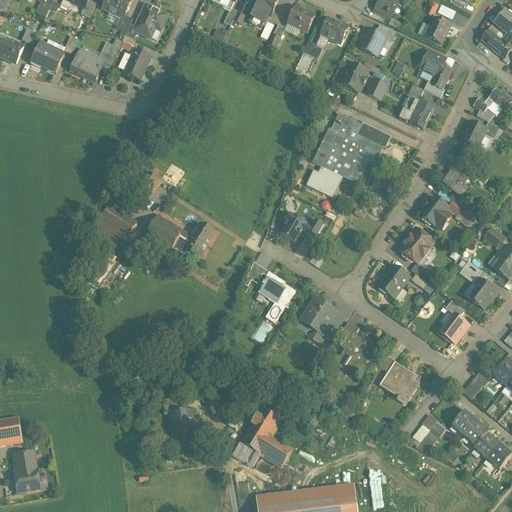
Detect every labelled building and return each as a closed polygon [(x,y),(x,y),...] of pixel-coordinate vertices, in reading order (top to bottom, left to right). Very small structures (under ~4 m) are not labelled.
[(11,0),(0,0),(0,14),(5,15),(11,0)] [(48,0),(47,0),(45,5),(42,4),(36,15),(46,20),(54,3),(48,0)] [(90,0),(64,0),(64,1),(84,11),(85,11),(89,3),(90,0)] [(133,2),(128,0),(107,0),(103,11),(121,20),(124,22),(126,19),(133,2)] [(254,0),(251,8),(257,11),(252,21),(254,22),(254,20),(263,24),(262,26),(264,26),(269,16),(271,17),(279,2),(274,0),(254,0)] [(381,0),(375,13),(391,20),(397,6),(401,7),(404,0),(381,0)] [(465,3),(458,0),(451,0),(450,5),(462,10),(465,3)] [(89,3),(85,11),(84,11),(81,17),(90,21),(96,6),(89,3)] [(431,4),(426,16),(433,19),(439,8),(431,4)] [(242,6),(234,23),(242,27),(249,10),(242,6)] [(168,18),(146,8),(137,29),(135,33),(138,35),(150,40),(157,28),(162,30),(168,18)] [(315,18),(296,9),(288,25),(308,35),(315,18)] [(231,11),(224,25),(231,28),(238,14),(231,11)] [(511,19),(506,14),(496,25),(510,36),(510,37),(509,38),(511,40),(511,19)] [(124,22),(121,20),(116,31),(126,36),(131,26),(133,22),(126,19),(124,22)] [(341,26),(329,20),(321,37),(341,46),(350,29),(342,25),(341,26)] [(451,27),(435,20),(426,39),(441,46),(451,27)] [(126,36),(126,38),(134,42),(138,35),(135,33),(137,29),(131,26),(126,36)] [(286,30),(279,27),(274,37),(281,40),(286,30)] [(396,34),(380,27),(376,36),(385,40),(385,41),(392,44),(396,34)] [(507,36),(502,42),(496,37),(498,34),(492,28),(489,32),(489,33),(482,42),(504,60),(505,61),(511,53),(511,52),(511,40),(509,38),(507,36)] [(39,36),(28,31),(22,43),(33,48),(39,36)] [(376,36),(367,32),(363,41),(364,42),(360,50),(376,58),(385,41),(385,40),(376,36)] [(274,37),(268,47),(276,51),(281,40),(274,37)] [(134,42),(126,38),(123,43),(134,48),(136,43),(134,42)] [(71,39),(64,53),(72,57),(79,42),(71,39)] [(11,43),(10,46),(2,42),(0,45),(0,58),(17,67),(25,49),(11,43)] [(317,47),(309,43),(303,55),(318,62),(322,54),(316,51),(317,47)] [(65,58),(41,46),(32,64),(56,76),(65,58)] [(110,46),(102,64),(104,65),(111,68),(119,51),(110,46)] [(152,59),(135,51),(124,76),(140,83),(152,59)] [(511,60),(511,53),(505,61),(504,60),(503,62),(508,66),(511,60)] [(102,64),(81,54),(71,74),(72,74),(73,72),(86,78),(85,80),(95,85),(104,65),(102,64)] [(446,62),(429,54),(421,71),(435,79),(432,86),(428,84),(424,92),(441,101),(445,92),(443,91),(452,73),(443,68),(446,62)] [(368,74),(351,67),(342,86),(358,94),(362,87),(363,87),(366,81),(365,80),(368,74)] [(387,87),(374,81),(367,97),(380,103),(387,87)] [(511,105),(511,103),(497,91),(489,100),(505,114),(511,105)] [(490,109),(480,100),(474,107),(480,112),(484,115),(488,111),(490,109)] [(434,112),(417,103),(407,123),(424,131),(434,112)] [(488,111),(484,115),(480,112),(477,119),(489,124),(495,117),(488,111)] [(365,129),(339,116),(331,131),(329,130),(312,165),(321,169),(318,174),(313,172),(306,188),(333,201),(343,181),(342,180),(344,176),(350,180),(348,182),(358,187),(368,165),(366,164),(368,161),(373,164),(375,157),(378,158),(383,149),(385,151),(391,139),(367,127),(365,129)] [(471,123),(461,144),(469,148),(469,147),(477,151),(476,152),(477,152),(486,134),(487,131),(486,130),(471,123)] [(489,124),(486,130),(487,131),(486,134),(490,136),(489,139),(495,141),(500,130),(489,124)] [(459,165),(443,186),(461,199),(467,190),(461,186),(471,174),(459,165)] [(491,176),(480,169),(475,177),(485,185),(491,176)] [(161,183),(153,177),(141,192),(150,198),(161,183)] [(448,210),(434,199),(421,218),(441,233),(452,219),(446,214),(448,210)] [(462,210),(454,204),(448,212),(456,218),(462,210)] [(137,224),(111,208),(94,233),(120,250),(137,224)] [(477,218),(464,209),(455,220),(469,230),(477,218)] [(311,227),(292,216),(281,235),(295,244),(302,233),(314,240),(322,226),(315,221),(311,227)] [(192,239),(159,218),(145,239),(159,248),(154,256),(159,259),(164,251),(170,255),(180,240),(188,245),(192,239)] [(188,245),(184,252),(199,261),(216,235),(201,225),(188,245)] [(507,240),(492,229),(484,240),(497,249),(501,245),(502,246),(503,246),(507,240)] [(416,231),(400,253),(417,265),(419,267),(420,267),(430,253),(429,251),(435,245),(416,231)] [(511,277),(511,252),(506,248),(503,246),(502,246),(501,245),(497,249),(502,253),(497,260),(501,262),(494,271),(509,282),(511,277)] [(105,254),(89,277),(101,285),(116,261),(105,254)] [(482,272),(469,263),(464,270),(477,279),(482,272)] [(266,272),(254,265),(248,280),(257,285),(266,272)] [(431,276),(420,267),(419,267),(417,265),(411,273),(426,283),(431,276)] [(394,267),(378,289),(394,301),(410,279),(394,267)] [(285,285),(269,274),(263,285),(264,286),(263,288),(259,295),(269,302),(272,298),(279,303),(273,311),(272,310),(266,320),(275,325),(286,309),(288,311),(292,306),(289,304),(296,294),(285,286),(285,285)] [(426,283),(416,276),(411,282),(424,292),(429,286),(426,283)] [(497,294),(480,280),(476,286),(479,288),(469,301),(484,312),(497,294)] [(335,313),(316,301),(312,308),(310,306),(305,314),(307,315),(302,323),(316,332),(311,340),(322,346),(327,339),(330,341),(344,320),(335,314),(335,313)] [(465,313),(452,303),(446,311),(455,318),(459,321),(465,313)] [(455,318),(441,335),(455,346),(469,328),(459,321),(455,318)] [(359,331),(349,324),(341,336),(342,336),(342,335),(347,339),(340,349),(344,351),(344,353),(341,358),(338,359),(339,362),(342,361),(346,365),(344,369),(345,370),(346,368),(353,373),(355,372),(364,378),(371,367),(373,368),(381,356),(374,351),(376,347),(369,342),(368,345),(359,339),(359,337),(356,336),(359,331)] [(397,364),(387,358),(380,369),(389,375),(395,366),(396,366),(397,364)] [(511,366),(507,362),(494,378),(507,388),(511,381),(511,366)] [(410,375),(396,366),(389,375),(381,387),(399,398),(397,402),(398,403),(399,402),(406,406),(418,386),(408,379),(410,375)] [(163,403),(181,401),(177,371),(159,374),(163,403)] [(488,382),(479,374),(475,380),(484,387),(488,382)] [(484,387),(475,380),(471,384),(480,392),(484,387)] [(480,392),(471,384),(467,389),(476,396),(480,392)] [(476,396),(467,389),(463,394),(471,402),(476,396)] [(165,417),(170,416),(170,415),(182,414),(181,401),(163,403),(165,417)] [(261,410),(240,445),(261,457),(272,438),(282,423),(261,410)] [(182,414),(170,415),(170,416),(174,446),(197,443),(193,412),(182,414)] [(465,413),(452,428),(465,439),(477,423),(465,413)] [(19,419),(0,422),(0,448),(23,444),(19,419)] [(477,423),(465,439),(477,449),(475,451),(488,436),(490,434),(477,423)] [(447,431),(437,424),(433,429),(442,437),(447,431)] [(438,441),(429,434),(425,438),(434,446),(438,441)] [(488,436),(475,451),(487,461),(500,446),(488,436)] [(294,451),(272,438),(261,457),(282,470),(294,451)] [(434,446),(425,438),(421,443),(431,451),(434,446)] [(431,451),(421,443),(416,450),(427,455),(431,451)] [(253,469),(261,457),(240,445),(233,456),(253,469)] [(511,456),(500,446),(487,461),(500,472),(511,457),(511,456)] [(33,455),(15,458),(18,475),(15,476),(19,495),(41,491),(37,472),(36,472),(33,455)] [(355,511),(353,487),(255,499),(256,511),(355,511)]
